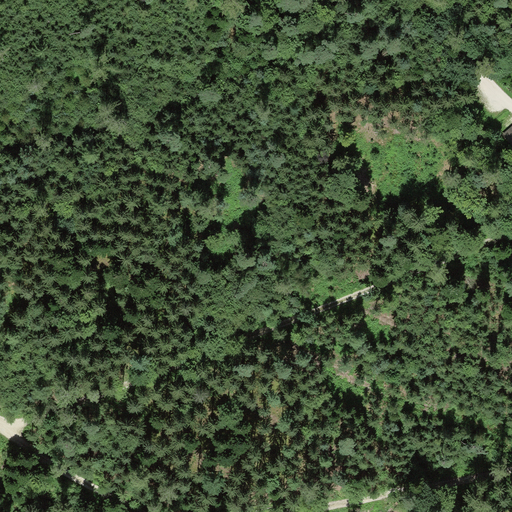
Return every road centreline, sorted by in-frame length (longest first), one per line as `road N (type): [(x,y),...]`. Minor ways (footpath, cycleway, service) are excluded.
road 1 (track): [(0,425),(511,233)]
road 2 (track): [(0,156),(234,84),(307,38),(342,0)]
road 3 (track): [(511,468),(377,490),(301,511)]
road 4 (track): [(130,511),(15,446),(0,426)]
road 5 (track): [(511,109),(441,35),(420,0)]
